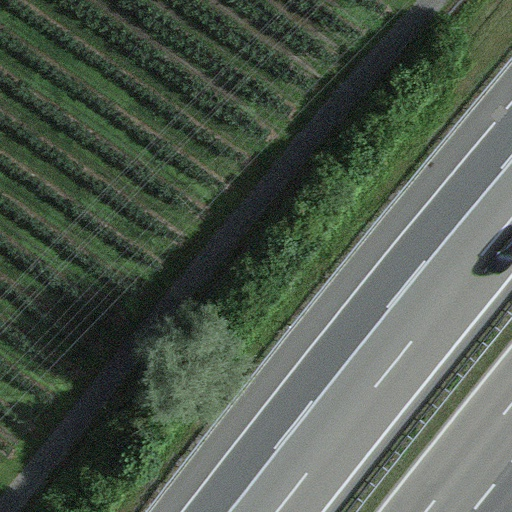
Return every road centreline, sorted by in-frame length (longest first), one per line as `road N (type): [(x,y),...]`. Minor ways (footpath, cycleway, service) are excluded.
road 1 (motorway): [(511,216),(274,511)]
road 2 (motorway): [(428,511),(511,406)]
